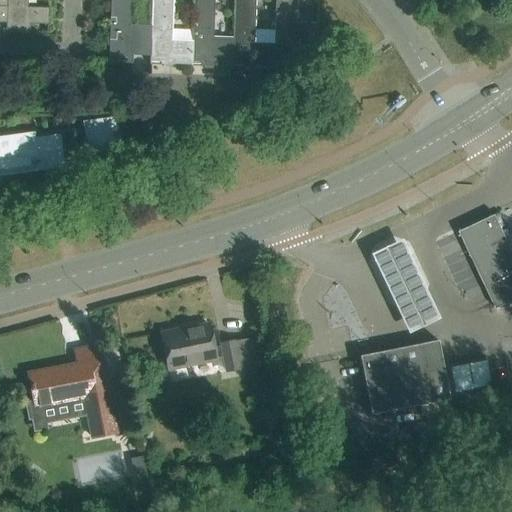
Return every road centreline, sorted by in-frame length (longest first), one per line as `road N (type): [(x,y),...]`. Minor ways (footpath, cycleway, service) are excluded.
road 1 (tertiary): [(0,295),(282,214),(385,173),(468,126)]
road 2 (residential): [(468,126),(380,0)]
